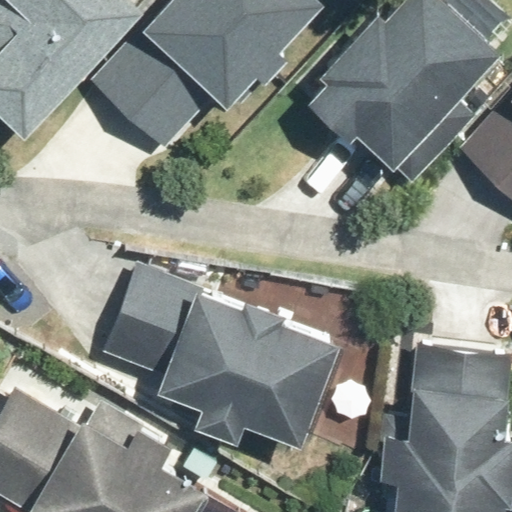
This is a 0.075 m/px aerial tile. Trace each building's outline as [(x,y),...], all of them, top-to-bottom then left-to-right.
[(0,0),(0,102),(21,121),(128,0),(0,0)] [(305,0),(152,0),(89,68),(165,137),(215,82),(223,90),(253,57),(260,64),(283,39),(276,32),(305,0)] [(389,151),(495,35),(456,0),(384,0),(382,3),(378,0),(372,0),(317,60),(324,66),(306,86),(347,124),(353,118),(389,151)] [(511,92),(463,146),(511,192),(511,92)] [(237,291),(136,253),(102,344),(157,365),(154,375),(197,391),(190,411),(236,428),(243,409),(297,429),(335,327),(279,306),(281,299),(240,283),(237,291)] [(389,511),(498,511),(501,487),(506,488),(511,424),(511,419),(501,419),(509,342),(415,333),(408,409),(384,407),(378,466),(394,467),(389,511)] [(181,511),(203,475),(158,449),(169,429),(100,389),(89,408),(79,403),(74,412),(14,377),(0,400),(0,484),(48,511),(181,511)]
